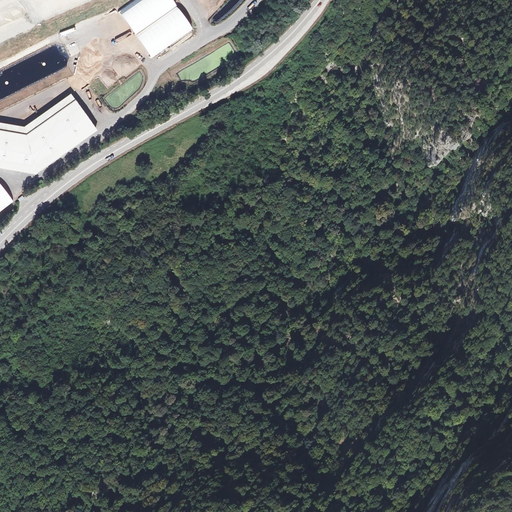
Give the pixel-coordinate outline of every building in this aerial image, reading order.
[(159,55),(194,35),(174,1),(170,4),(171,5),(166,8),(170,14),(165,17),(167,21),(162,24),(152,30),(158,40),(156,41),(159,45),(154,48),(159,55)] [(74,42),(67,44),(69,51),(76,49),(74,42)] [(92,67),(98,63),(95,59),(101,55),(95,44),(77,55),(83,66),(89,63),(92,67)] [(95,129),(73,98),(24,133),(0,128),(0,167),(33,173),(95,129)] [(0,183),(0,212),(14,202),(0,183)]
